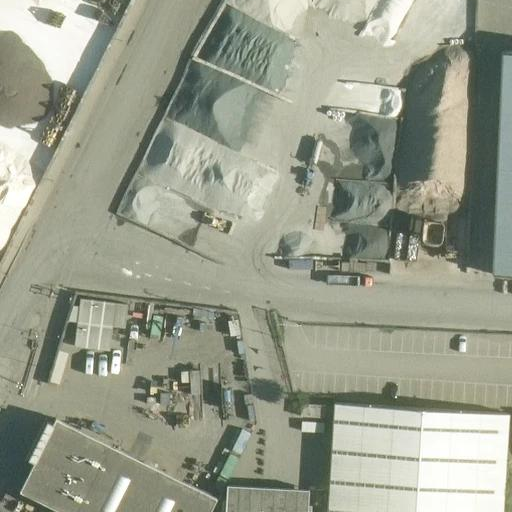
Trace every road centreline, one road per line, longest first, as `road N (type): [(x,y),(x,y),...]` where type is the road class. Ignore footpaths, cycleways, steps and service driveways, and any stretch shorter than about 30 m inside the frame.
road 1 (unknown): [(239,284),(256,190),(281,126),(312,80),(388,70)]
road 2 (unknown): [(280,292),(287,327),(318,353),(511,369)]
road 3 (unknown): [(280,292),(511,305)]
road 4 (unknown): [(239,284),(276,469)]
road 5 (unknown): [(65,219),(239,284)]
